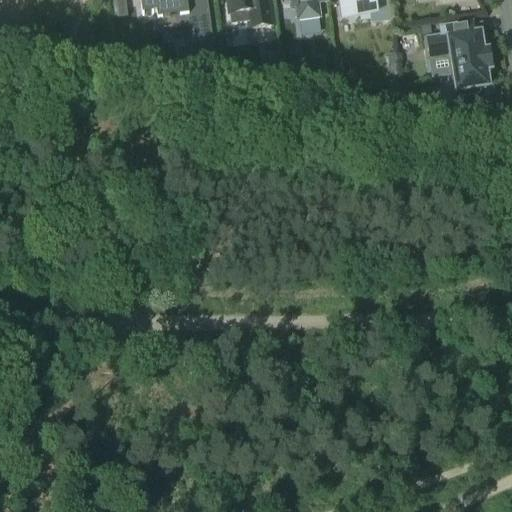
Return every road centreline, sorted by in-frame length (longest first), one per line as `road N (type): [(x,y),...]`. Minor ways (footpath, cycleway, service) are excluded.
road 1 (track): [(0,103),(183,120),(431,161),(511,209)]
road 2 (track): [(0,315),(511,317)]
